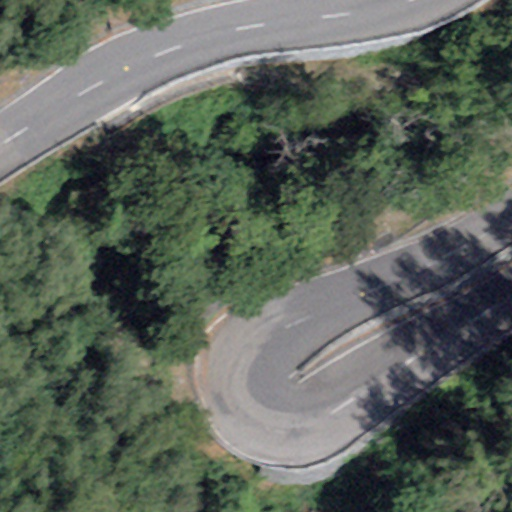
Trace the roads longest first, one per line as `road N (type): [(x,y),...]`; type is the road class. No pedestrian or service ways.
road 1 (tertiary): [(511,217),(377,286),(269,325),(252,349),(247,376),(269,412),(295,423),(330,421),(405,381),(511,301)]
road 2 (tertiary): [(0,146),(165,51),(264,24),(411,0)]
